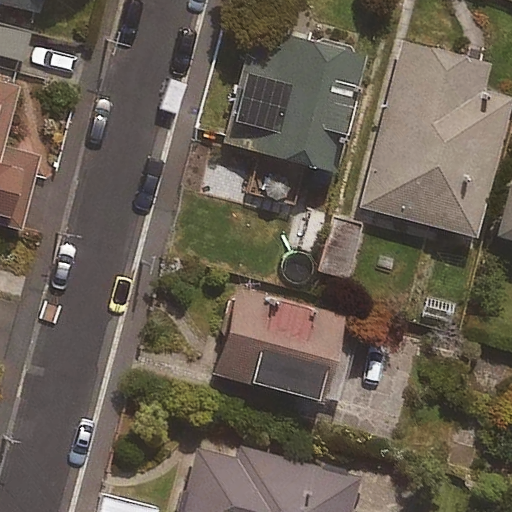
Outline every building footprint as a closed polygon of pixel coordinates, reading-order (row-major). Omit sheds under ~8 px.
[(0,0),(0,2),(33,11),(35,0),(0,0)] [(28,26),(0,20),(0,52),(22,57),(28,26)] [(355,46),(247,20),(220,138),(253,146),(242,191),(290,202),(301,158),(328,164),(355,46)] [(482,60),(394,37),(352,201),(468,230),(504,89),(476,82),(482,60)] [(0,132),(12,84),(0,81),(0,210),(18,215),(33,150),(0,142),(0,132)] [(487,229),(511,234),(511,178),(500,176),(487,229)] [(361,224),(327,216),(316,262),(351,270),(361,224)] [(352,342),(372,347),(379,318),(228,283),(208,367),(338,398),(352,342)] [(342,511),(352,474),(197,432),(175,511),(342,511)] [(99,495),(94,511),(150,511),(152,508),(99,495)]
